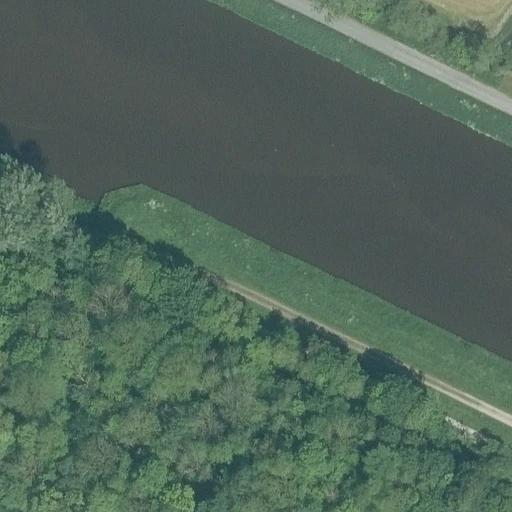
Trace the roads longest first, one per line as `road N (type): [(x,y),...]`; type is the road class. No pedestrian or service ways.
road 1 (track): [(0,192),(158,257),(511,427)]
road 2 (unclassified): [(511,109),(287,0)]
